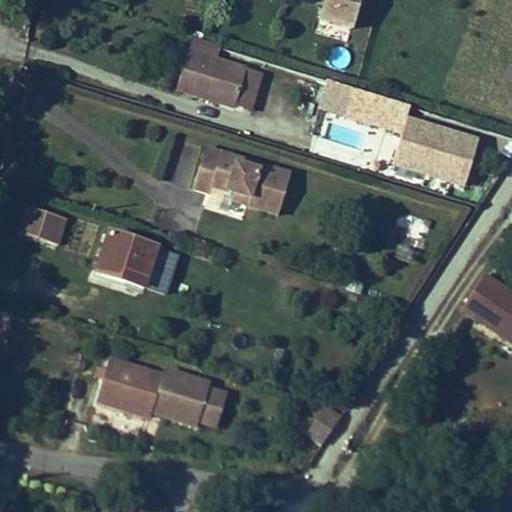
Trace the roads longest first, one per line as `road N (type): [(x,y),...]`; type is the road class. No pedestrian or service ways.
road 1 (residential): [(322,474),(511,190)]
road 2 (residential): [(0,446),(129,464),(322,474)]
road 3 (residential): [(322,474),(511,481)]
